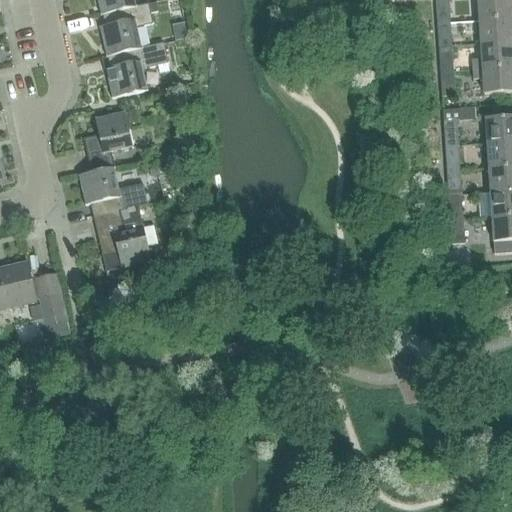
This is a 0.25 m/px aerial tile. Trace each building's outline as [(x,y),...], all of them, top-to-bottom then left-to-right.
[(97,0),(101,16),(135,8),(133,0),(97,0)] [(435,0),(437,16),(450,15),(449,0),(435,0)] [(511,19),(511,0),(478,0),(480,22),(511,19)] [(7,21),(22,16),(17,1),(2,6),(7,21)] [(104,29),(100,30),(107,58),(141,50),(136,30),(153,26),(148,5),(135,8),(101,16),(104,29)] [(511,19),(480,22),(482,47),(511,44),(511,19)] [(184,25),(173,27),(176,42),(187,40),(184,25)] [(25,53),(28,31),(13,29),(10,51),(25,53)] [(439,49),(452,48),(451,33),(438,34),(439,49)] [(511,44),(482,47),(482,61),(475,61),(476,72),(511,69),(511,44)] [(110,70),(105,71),(112,101),(148,92),(142,71),(158,67),(168,65),(163,45),(154,47),(141,50),(107,58),(110,70)] [(452,48),(439,49),(440,64),(453,64),(452,48)] [(511,69),(476,72),(476,81),(484,80),(485,96),(511,94),(511,69)] [(454,73),(441,73),(442,89),(455,88),(454,73)] [(461,110),(443,112),(444,124),(462,123),(461,110)] [(100,137),(84,141),(92,175),(114,170),(115,172),(117,171),(112,155),(134,149),(125,113),(96,120),(100,137)] [(488,146),(511,144),(511,119),(486,121),(488,146)] [(458,132),(445,133),(446,148),(459,147),(458,132)] [(489,170),(511,168),(511,144),(488,146),(489,170)] [(447,163),(460,163),(459,147),(446,148),(447,163)] [(511,168),(489,170),(491,195),(511,193),(511,168)] [(92,175),(79,178),(86,208),(91,207),(94,220),(120,214),(138,209),(140,209),(149,207),(145,187),(136,189),(120,193),(115,172),(114,170),(92,175)] [(462,196),(461,181),(448,182),(449,197),(462,196)] [(493,220),(511,218),(511,193),(491,195),(493,220)] [(449,197),(450,212),(463,212),(462,196),(449,197)] [(120,214),(94,220),(107,276),(152,265),(148,247),(158,245),(154,228),(143,230),(138,209),(120,214)] [(511,218),(493,220),(494,244),(511,243),(511,218)] [(465,245),(464,230),(451,231),(452,245),(465,245)] [(11,273),(0,275),(0,310),(37,302),(36,302),(39,301),(46,329),(68,324),(57,276),(32,281),(28,266),(10,270),(11,273)]
